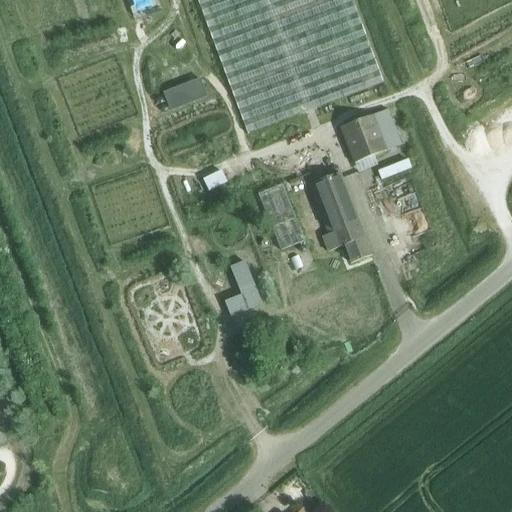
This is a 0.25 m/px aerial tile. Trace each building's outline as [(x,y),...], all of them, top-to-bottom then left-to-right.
[(197,0),(246,133),(383,83),(351,0),(197,0)] [(200,82),(164,95),(171,114),(208,100),(200,82)] [(354,165),(386,153),(402,147),(388,111),(340,130),(354,165)] [(321,239),(327,254),(344,248),(351,265),(371,257),(340,176),(310,187),(329,236),(321,239)] [(302,242),(289,185),(264,191),(278,248),(302,242)]
